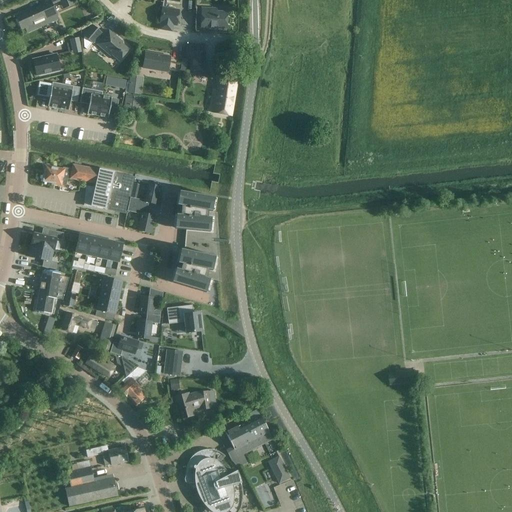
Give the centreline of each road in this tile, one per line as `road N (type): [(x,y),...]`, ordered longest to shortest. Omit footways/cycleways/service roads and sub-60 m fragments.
road 1 (unclassified): [(339,511),(265,379),(242,298),(236,200),(255,0)]
road 2 (residential): [(168,511),(127,413),(0,318)]
road 3 (unclassified): [(229,38),(144,31),(103,0)]
road 4 (residential): [(14,210),(143,238)]
